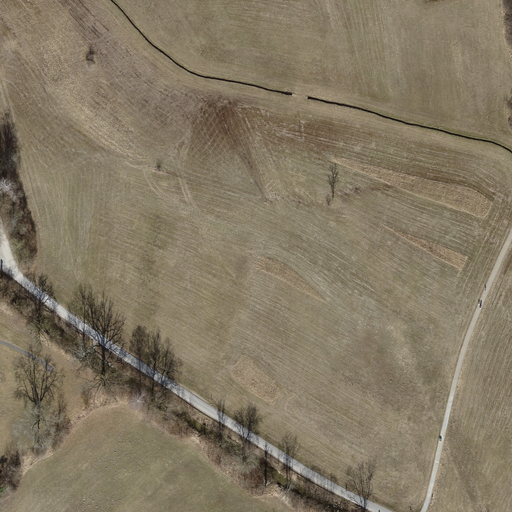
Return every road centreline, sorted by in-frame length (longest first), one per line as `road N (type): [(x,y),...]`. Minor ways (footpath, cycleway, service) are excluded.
road 1 (unclassified): [(382,511),(308,473),(0,267)]
road 2 (track): [(423,511),(463,347),(511,233)]
